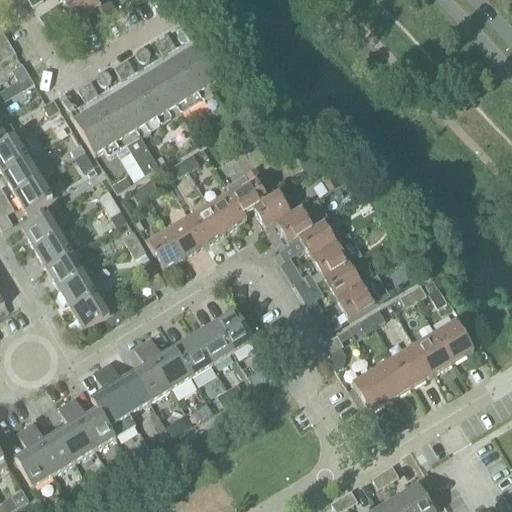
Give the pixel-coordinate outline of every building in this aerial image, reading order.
[(39,0),(27,0),(26,0),(33,11),(43,5),(39,0)] [(104,9),(98,0),(73,0),(62,7),(74,29),(88,20),(95,30),(116,17),(109,6),(104,9)] [(49,15),(39,21),(45,32),(55,26),(49,15)] [(179,31),(181,34),(179,36),(177,41),(180,46),(185,48),(188,46),(189,48),(193,45),(183,28),(179,31)] [(2,37),(0,38),(0,55),(5,65),(15,59),(2,37)] [(89,118),(73,127),(94,162),(103,157),(107,164),(126,153),(144,182),(158,174),(140,145),(140,144),(136,137),(177,112),(180,119),(212,100),(208,93),(218,87),(197,52),(181,61),(178,55),(176,56),(167,41),(154,49),(163,64),(166,70),(140,86),(136,79),(135,80),(126,66),(113,74),(123,89),(122,89),(126,95),(104,108),(99,101),(98,102),(90,88),(77,96),(86,111),(86,112),(89,118)] [(142,53),(137,55),(136,61),(138,66),(144,67),(149,65),(150,59),(147,54),(142,53)] [(18,85),(28,79),(22,69),(12,75),(13,76),(18,85)] [(109,78),(103,76),(98,80),(97,85),(100,90),(106,91),(110,88),(112,83),(109,78)] [(35,89),(28,79),(18,85),(25,96),(35,89)] [(69,103),(67,104),(65,100),(60,103),(70,119),(76,115),(78,110),(74,104),(69,103)] [(60,115),(54,106),(43,113),(49,122),(60,115)] [(6,121),(0,124),(0,152),(9,148),(9,147),(18,141),(6,121)] [(18,141),(9,147),(9,148),(0,152),(0,175),(3,180),(32,162),(19,141),(18,141)] [(70,156),(75,163),(85,156),(80,149),(70,156)] [(43,155),(32,162),(3,180),(15,200),(55,176),(43,155)] [(191,160),(181,166),(188,177),(198,171),(191,160)] [(223,183),(236,175),(230,165),(217,173),(223,183)] [(188,177),(181,166),(171,173),(178,183),(188,177)] [(228,196),(207,208),(225,238),(246,226),(243,222),(253,216),(253,215),(272,203),(255,175),(244,181),(226,192),(228,196)] [(55,176),(15,200),(28,221),(57,203),(45,183),(55,176)] [(322,186),(328,197),(341,190),(334,178),(322,186)] [(126,181),(112,190),(117,198),(131,189),(126,181)] [(140,191),(147,202),(157,196),(150,185),(140,191)] [(351,197),(357,207),(369,200),(366,195),(363,190),(360,191),(351,197)] [(147,202),(140,191),(130,197),(136,208),(147,202)] [(104,213),(115,207),(108,195),(98,202),(104,213)] [(282,197),(272,203),(253,215),(253,216),(265,236),(276,230),(276,229),(295,218),(294,217),(282,197)] [(122,218),(115,207),(104,213),(111,224),(122,218)] [(225,238),(207,208),(186,221),(204,251),(225,238)] [(304,211),(294,217),(295,218),(276,229),(276,230),(288,250),(298,244),(317,232),(304,211)] [(34,256),(64,237),(51,216),(21,234),(34,256)] [(6,219),(0,223),(0,232),(2,236),(12,230),(6,219)] [(186,221),(166,233),(184,263),(204,251),(186,221)] [(328,225),(317,232),(298,244),(311,265),(340,246),(328,225)] [(184,263),(166,233),(145,245),(163,275),(184,263)] [(64,237),(34,256),(46,276),(76,258),(64,237)] [(128,254),(139,247),(133,237),(122,244),(128,254)] [(340,246),(311,265),(323,285),(353,267),(362,261),(350,241),(341,247),(340,246)] [(146,258),(139,247),(128,254),(135,265),(146,258)] [(413,258),(420,269),(426,279),(430,277),(440,271),(427,250),(416,257),(413,258)] [(76,258),(46,276),(59,297),(88,279),(76,258)] [(285,280),(295,274),(289,263),(279,269),(285,280)] [(365,287),(353,267),(323,285),(335,305),(365,287)] [(165,290),(152,269),(141,275),(154,296),(165,290)] [(302,285),(295,274),(285,280),(292,290),(302,285)] [(100,299),(88,279),(59,297),(71,317),(100,299)] [(438,292),(433,284),(425,290),(430,298),(428,299),(436,313),(447,307),(438,292)] [(378,309),(365,287),(335,305),(348,327),(378,309)] [(420,290),(409,297),(415,307),(426,301),(420,290)] [(409,297),(400,302),(400,303),(406,313),(415,307),(409,297)] [(100,299),(71,317),(83,338),(113,320),(100,299)] [(310,321),(320,315),(314,304),(304,310),(310,321)] [(326,325),(320,315),(310,321),(316,331),(326,325)] [(214,329),(232,359),(253,346),(235,316),(214,329)] [(378,316),(368,322),(374,333),(385,326),(378,316)] [(374,333),(368,322),(359,328),(365,338),(374,333)] [(455,326),(434,339),(452,369),(473,356),(455,326)] [(232,359),(214,329),(193,342),(211,371),(232,359)] [(452,369),(434,339),(414,351),(432,381),(452,369)] [(336,341),(326,347),(332,358),(342,352),(336,341)] [(211,371),(193,342),(172,354),(190,384),(211,371)] [(190,384),(172,354),(161,361),(151,344),(142,350),(170,396),(190,384)] [(170,396),(142,350),(134,354),(144,371),(131,379),(149,409),(170,396)] [(414,351),(393,364),(411,394),(432,381),(414,351)] [(393,364),(372,376),(391,406),(411,394),(393,364)] [(110,369),(101,375),(129,421),(149,409),(131,379),(120,386),(110,369)] [(268,370),(247,382),(254,393),(254,394),(264,387),(275,381),(268,370)] [(136,431),(129,421),(101,375),(92,380),(103,397),(91,404),(97,414),(108,433),(109,433),(116,443),(136,431)] [(391,406),(372,376),(352,389),(370,419),(391,406)] [(236,390),(226,396),(232,407),(243,401),(236,390)] [(232,407),(226,396),(216,402),(222,413),(232,407)] [(108,433),(97,414),(86,421),(75,404),(67,409),(95,456),(116,443),(109,433),(108,433)] [(95,456),(67,409),(59,415),(69,431),(56,439),(74,468),(95,456)] [(74,468),(56,439),(44,446),(33,429),(25,434),(54,481),(74,468)] [(54,481),(25,434),(17,439),(27,456),(14,464),(33,494),(54,481)] [(381,477),(387,488),(397,482),(390,471),(381,477)] [(387,488),(381,477),(371,483),(378,494),(387,488)] [(430,511),(417,489),(396,501),(402,511),(430,511)] [(349,496),(339,502),(345,511),(347,511),(356,506),(349,496)] [(402,511),(396,501),(378,511),(402,511)] [(0,507),(0,508),(2,511),(16,511),(10,502),(0,507)] [(345,511),(339,502),(329,508),(331,511),(345,511)]
